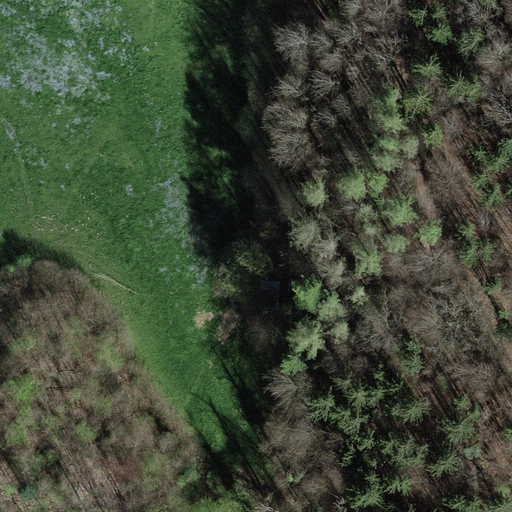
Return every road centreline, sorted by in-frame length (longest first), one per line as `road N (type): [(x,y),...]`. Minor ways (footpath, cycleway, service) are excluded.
road 1 (track): [(288,378),(319,109),(321,0)]
road 2 (track): [(398,0),(402,109),(443,228),(511,355)]
